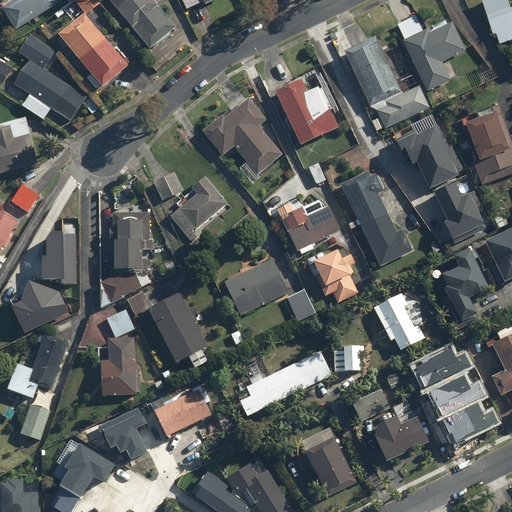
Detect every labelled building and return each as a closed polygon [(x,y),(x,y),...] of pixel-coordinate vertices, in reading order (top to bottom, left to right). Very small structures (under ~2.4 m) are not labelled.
[(67,1),(66,0),(17,0),(6,8),(21,31),(67,1)] [(77,0),(88,13),(63,34),(107,86),(133,64),(105,30),(109,26),(95,10),(104,3),(101,0),(77,0)] [(182,25),(160,0),(111,0),(155,49),(182,25)] [(503,0),(477,0),(494,48),(511,41),(511,9),(507,11),(503,0)] [(419,15),(399,24),(431,91),(454,80),(446,62),(470,50),(456,21),(437,30),(435,26),(426,30),(419,15)] [(101,108),(91,97),(49,67),(59,53),(32,34),(21,49),(31,57),(17,86),(32,93),(25,106),(50,119),(56,108),(79,120),(87,104),(94,114),(101,108)] [(381,34),(351,47),(376,106),(387,101),(406,93),(381,34)] [(16,69),(0,59),(0,84),(5,87),(16,69)] [(499,82),(493,66),(468,76),(474,92),(499,82)] [(307,76),(280,89),(307,145),(343,128),(331,105),(323,109),(307,76)] [(433,107),(422,87),(388,102),(390,106),(380,111),(390,129),(433,107)] [(271,118),(250,94),(204,135),(225,159),(236,148),(261,176),(286,154),(261,127),(271,118)] [(511,126),(503,103),(466,117),(490,184),(511,176),(511,126)] [(29,117),(0,125),(0,174),(42,162),(29,117)] [(415,160),(449,236),(480,222),(435,121),(398,137),(409,161),(415,160)] [(328,179),(321,162),(311,166),(318,184),(328,179)] [(370,172),(344,184),(360,220),(349,225),(352,232),(365,226),(383,267),(417,252),(406,227),(398,231),(383,197),(390,194),(381,172),(372,176),(370,172)] [(180,174),(168,178),(174,194),(186,190),(180,174)] [(230,205),(205,176),(175,203),(178,207),(171,214),(193,238),(230,205)] [(42,194),(24,184),(13,201),(31,212),(42,194)] [(306,199),(283,211),(302,249),(344,228),(332,205),(314,214),(306,199)] [(21,219),(0,208),(0,257),(0,258),(21,219)] [(153,213),(115,211),(114,239),(118,239),(117,277),(106,282),(115,301),(145,286),(142,273),(150,274),(153,213)] [(511,226),(511,221),(508,213),(492,220),(498,233),(511,226)] [(511,226),(478,244),(500,287),(511,280),(511,226)] [(47,285),(81,285),(82,235),(47,234),(47,285)] [(322,248),(306,256),(326,297),(335,292),(340,303),(362,292),(355,277),(360,275),(355,265),(360,262),(355,252),(349,256),(343,245),(325,254),(322,248)] [(496,288),(474,246),(459,254),(464,264),(448,272),(455,285),(447,288),(453,299),(457,297),(469,320),(482,313),(475,299),(496,288)] [(290,293),(274,257),(225,279),(241,315),(290,293)] [(34,299),(16,307),(28,332),(67,313),(56,290),(35,287),(34,299)] [(304,289),(289,298),(303,322),(318,313),(304,289)] [(184,291),(153,307),(181,361),(192,355),(205,348),(213,344),(184,291)] [(144,292),(129,300),(139,317),(154,309),(144,292)] [(405,292),(373,308),(389,341),(400,336),(407,352),(430,341),(423,324),(417,327),(407,306),(411,304),(405,292)] [(449,296),(440,300),(452,323),(460,319),(449,296)] [(124,306),(106,318),(118,336),(136,324),(124,306)] [(16,330),(0,321),(0,341),(8,345),(16,330)] [(243,328),(229,335),(237,350),(250,344),(243,328)] [(72,342),(43,332),(40,341),(46,343),(38,367),(19,361),(10,389),(38,398),(41,386),(56,391),(72,342)] [(511,336),(495,345),(507,369),(496,374),(505,394),(511,390),(511,336)] [(139,396),(137,338),(113,338),(113,361),(105,361),(106,397),(139,396)] [(364,372),(366,344),(340,343),(339,371),(364,372)] [(417,365),(428,388),(471,366),(466,356),(459,359),(453,346),(417,365)] [(212,362),(205,348),(192,355),(200,369),(212,362)] [(334,375),(321,349),(253,382),(248,385),(254,396),(241,402),(249,417),(334,375)] [(431,392),(443,415),(486,393),(481,383),(474,387),(467,374),(431,392)] [(209,385),(160,409),(173,437),(222,413),(209,385)] [(395,409),(384,385),(354,398),(365,422),(395,409)] [(442,419),(454,442),(497,420),(492,410),(485,414),(478,400),(442,419)] [(55,409),(33,402),(23,434),(45,441),(55,409)] [(150,431),(142,413),(104,429),(112,447),(124,441),(134,463),(152,455),(143,434),(150,431)] [(383,422),(380,436),(392,461),(432,441),(421,417),(406,424),(401,414),(383,422)] [(337,427),(307,441),(332,495),(362,481),(337,427)] [(111,485),(122,465),(82,444),(55,496),(81,509),(96,478),(111,485)] [(267,458),(232,475),(242,496),(253,491),(259,505),(263,503),(267,511),(297,511),(284,486),(281,487),(267,458)] [(201,487),(196,494),(224,511),(251,511),(245,508),(248,504),(226,490),(229,484),(207,471),(198,485),(201,487)] [(41,511),(41,488),(33,488),(33,477),(6,477),(7,511),(41,511)]
